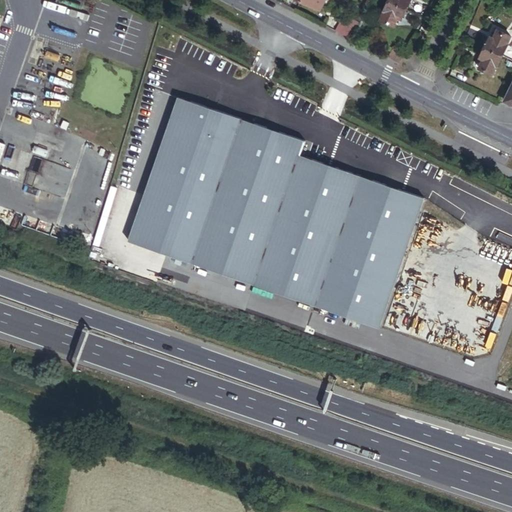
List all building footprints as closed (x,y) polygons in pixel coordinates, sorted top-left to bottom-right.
[(401,18),(406,8),(390,0),(388,0),(384,9),(386,10),(381,19),(394,26),(398,17),(401,18)] [(348,32),(356,17),(345,12),(337,27),(348,32)] [(353,35),(360,19),(356,17),(348,32),(353,35)] [(511,35),(497,29),(493,37),(490,36),(485,46),(502,54),(511,59),(511,58),(511,35)] [(405,61),(409,52),(396,45),(391,54),(405,61)] [(497,64),(502,54),(485,46),(480,56),(484,57),(479,66),(492,73),(496,64),(497,64)] [(511,79),(503,100),(511,103),(511,79)] [(202,108),(177,99),(127,242),(378,330),(423,201),(298,157),(303,143),(221,114),(202,108)] [(204,103),(202,108),(221,114),(223,109),(204,103)]
